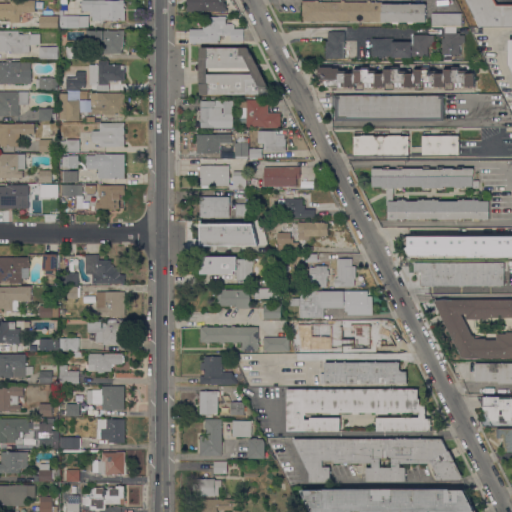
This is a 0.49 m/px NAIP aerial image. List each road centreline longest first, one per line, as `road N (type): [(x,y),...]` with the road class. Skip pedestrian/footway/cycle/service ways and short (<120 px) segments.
road 1 (residential): [(507,511),(251,0)]
road 2 (secondary): [(165,511),(162,0)]
road 3 (residential): [(162,234),(0,234)]
road 4 (residential): [(511,223),(378,223)]
